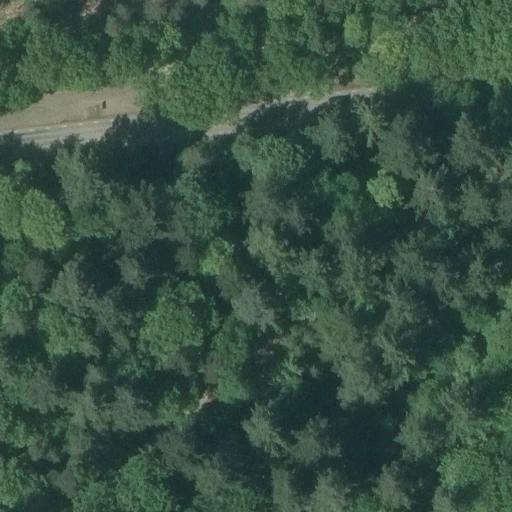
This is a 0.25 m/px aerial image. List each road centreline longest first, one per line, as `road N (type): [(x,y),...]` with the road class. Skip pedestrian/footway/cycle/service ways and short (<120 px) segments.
road 1 (track): [(511,135),(74,511)]
road 2 (tertiary): [(0,148),(511,85)]
road 3 (unclassified): [(0,93),(511,32)]
road 4 (track): [(327,108),(354,192),(390,264),(439,316),(412,422),(408,511)]
road 5 (track): [(226,0),(252,28),(284,113)]
